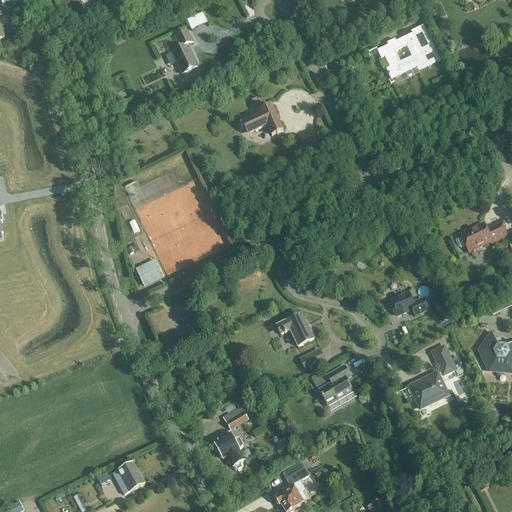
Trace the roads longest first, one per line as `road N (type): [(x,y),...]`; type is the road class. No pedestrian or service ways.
road 1 (residential): [(122,314),(42,0)]
road 2 (residential): [(221,511),(122,314)]
road 3 (residential): [(376,192),(290,23)]
road 4 (residential): [(267,244),(122,314)]
road 5 (residential): [(362,323),(345,308),(293,291),(267,244)]
road 6 (unknown): [(187,451),(74,511)]
road 7 (residential): [(490,137),(376,192)]
road 8 (residential): [(376,192),(267,244)]
